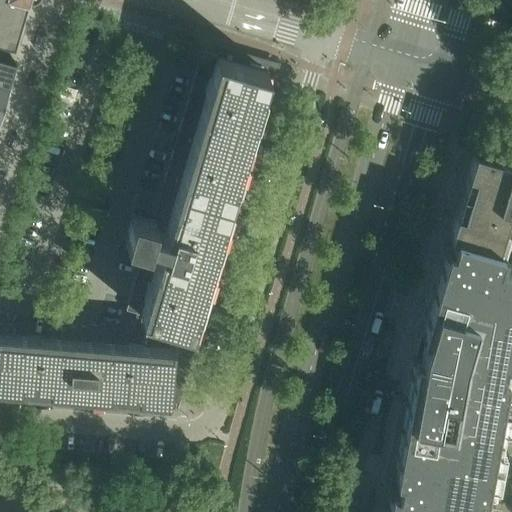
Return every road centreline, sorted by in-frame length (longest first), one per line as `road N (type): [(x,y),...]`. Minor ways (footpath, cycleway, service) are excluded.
road 1 (residential): [(323,34),(206,433),(0,415)]
road 2 (secondary): [(402,58),(298,415),(279,511)]
road 3 (secondary): [(313,511),(441,70)]
road 4 (residential): [(0,224),(66,0)]
road 5 (residential): [(200,0),(323,34)]
